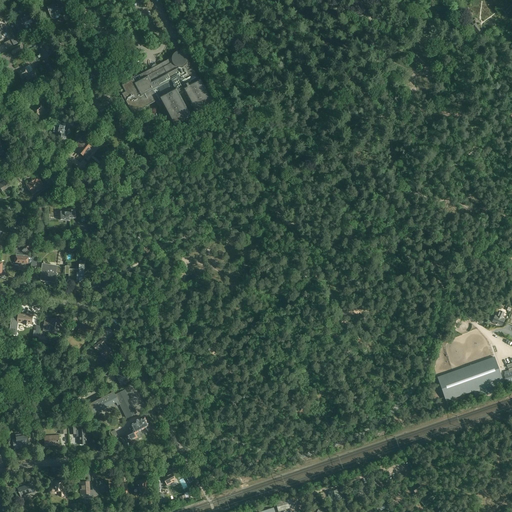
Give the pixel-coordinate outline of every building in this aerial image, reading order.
[(59,14),(57,11),(56,7),(58,7),(59,8),(62,7),(59,0),(57,1),(57,2),(52,4),(52,5),(47,7),(51,17),(59,14)] [(22,23),(23,23),(32,19),(29,12),(25,13),(25,15),(20,17),(21,20),(22,23)] [(22,23),(21,20),(15,23),(18,30),(25,27),(23,23),(22,23)] [(475,21),(466,27),(469,32),(473,29),(477,34),(481,31),(477,25),(478,25),(475,21)] [(46,50),(51,47),(46,38),(45,36),(37,41),(40,47),(43,45),(46,50)] [(10,40),(4,43),(8,49),(13,47),(12,46),(19,42),(16,37),(10,40)] [(172,58),(162,63),(155,67),(139,75),(142,81),(135,85),(132,79),(121,85),(125,92),(122,94),(125,99),(123,100),(124,102),(126,102),(132,114),(139,110),(143,108),(142,106),(158,97),(161,102),(165,100),(176,120),(177,119),(178,122),(193,114),(191,112),(193,111),(183,94),(188,91),(199,110),(200,109),(200,110),(212,103),(200,81),(199,81),(189,62),(188,62),(188,61),(188,60),(188,59),(188,58),(188,56),(187,55),(187,54),(186,54),(185,53),(184,52),(183,52),(182,51),(181,51),(180,51),(179,51),(177,52),(176,52),(175,53),(174,54),(173,55),(173,56),(172,58)] [(29,82),(31,81),(31,80),(37,76),(34,71),(28,74),(24,68),(17,72),(22,80),(25,78),(28,82),(29,82)] [(47,98),(48,97),(42,90),(32,98),(37,104),(37,103),(38,105),(33,109),(39,116),(45,111),(47,111),(48,112),(50,112),(51,111),(51,109),(45,109),(44,110),(38,102),(44,98),(45,99),(46,99),(47,98)] [(154,128),(155,128),(154,127),(153,127),(152,125),(151,126),(149,122),(147,124),(148,125),(142,128),(146,134),(149,133),(148,132),(152,130),(153,131),(155,130),(154,128)] [(60,128),(56,127),(54,127),(53,132),(60,133),(60,138),(61,140),(63,139),(66,139),(67,135),(68,134),(68,131),(64,131),(66,125),(60,124),(60,128)] [(126,131),(122,124),(117,127),(121,134),(126,131)] [(90,157),(91,155),(92,153),(88,150),(92,146),(85,141),(87,139),(83,136),(80,139),(79,138),(75,144),(80,148),(77,151),(85,157),(86,156),(88,158),(90,157)] [(5,180),(0,183),(0,187),(2,191),(13,185),(8,177),(4,179),(5,180)] [(32,194),(40,190),(38,187),(43,184),(39,177),(27,185),(32,194)] [(75,210),(72,210),(71,210),(65,210),(65,211),(59,212),(60,220),(64,220),(65,220),(70,220),(70,218),(72,218),(73,219),(76,218),(75,210)] [(28,254),(28,255),(32,252),(29,248),(31,247),(28,243),(21,249),(26,255),(28,254)] [(31,264),(33,256),(17,254),(16,256),(15,263),(28,264),(28,263),(31,264)] [(55,282),(57,266),(43,264),(41,275),(41,281),(49,282),(50,282),(51,282),(55,282)] [(79,265),(79,270),(77,270),(70,270),(69,281),(77,281),(77,279),(79,280),(79,282),(84,279),(85,265),(79,265)] [(495,315),(492,322),(502,326),(504,319),(502,318),(504,313),(499,311),(497,316),(495,315)] [(18,314),(18,315),(12,314),(9,334),(17,335),(18,322),(27,323),(32,323),(33,316),(18,314)] [(61,324),(60,324),(60,320),(51,319),(51,321),(45,320),(43,330),(50,331),(50,329),(59,331),(59,328),(60,328),(61,324)] [(80,325),(78,324),(76,328),(79,329),(78,332),(88,336),(91,327),(88,325),(87,327),(80,325)] [(47,337),(39,336),(38,344),(39,344),(39,346),(43,346),(43,344),(45,345),(47,337)] [(96,350),(98,352),(99,352),(105,360),(110,356),(109,355),(112,353),(106,346),(104,344),(105,343),(102,340),(93,346),(96,350)] [(473,392),(475,396),(505,386),(494,357),(453,372),(438,378),(446,401),(473,392)] [(123,369),(115,373),(121,384),(129,381),(123,369)] [(127,418),(136,413),(125,390),(115,395),(114,392),(113,393),(110,388),(106,390),(108,395),(89,405),(94,414),(118,401),(127,418)] [(130,422),(133,430),(147,423),(144,416),(130,422)] [(70,435),(76,434),(76,437),(79,437),(79,444),(87,444),(86,430),(77,430),(76,425),(70,425),(70,435)] [(37,434),(36,427),(31,427),(32,429),(28,430),(29,436),(37,434)] [(16,435),(17,439),(13,440),(15,449),(29,447),(28,437),(26,438),(25,434),(16,435)] [(59,435),(49,436),(44,436),(44,445),(55,444),(55,445),(59,445),(59,435)] [(162,472),(161,473),(167,485),(170,484),(169,481),(175,478),(175,476),(176,476),(173,470),(172,471),(171,468),(167,470),(166,469),(162,471),(162,472)] [(149,479),(144,479),(144,481),(136,481),(137,485),(138,485),(138,486),(139,486),(139,494),(139,495),(140,496),(141,496),(142,496),(143,495),(143,494),(143,493),(148,493),(148,488),(149,488),(149,479)] [(383,486),(377,480),(372,486),(379,491),(383,486)] [(96,482),(97,487),(93,487),(93,490),(94,496),(98,496),(98,491),(108,490),(108,481),(96,482)] [(93,490),(89,490),(89,482),(80,482),(81,489),(80,489),(81,495),(87,494),(88,499),(94,499),(93,496),(94,496),(93,490)] [(54,483),(54,487),(52,487),(50,488),(50,491),(51,493),(55,493),(55,491),(60,491),(60,497),(63,497),(63,483),(54,483)] [(419,483),(412,488),(416,494),(423,489),(419,483)] [(33,487),(30,488),(29,485),(18,489),(20,496),(28,494),(32,493),(32,494),(35,493),(33,487)] [(366,486),(356,489),(357,495),(358,496),(368,493),(366,486)] [(430,492),(423,499),(428,504),(435,498),(430,492)] [(292,498),(276,503),(278,511),(294,507),(292,498)]
